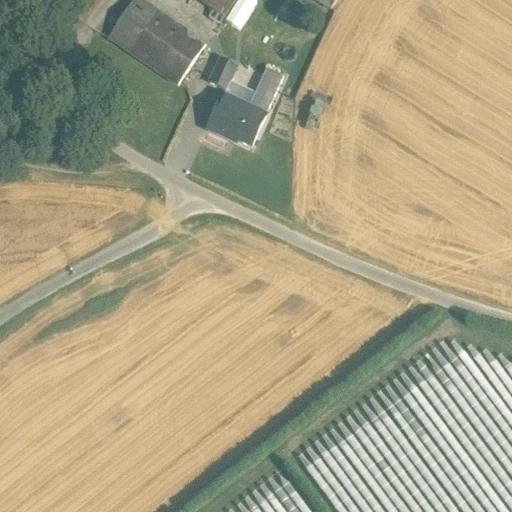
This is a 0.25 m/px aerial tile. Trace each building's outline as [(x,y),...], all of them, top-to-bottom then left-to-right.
[(207,44),(141,0),(135,0),(108,40),(178,88),(207,44)] [(236,0),(194,0),(223,19),(236,0)] [(311,0),(329,12),(336,0),(311,0)] [(227,93),(238,67),(219,60),(209,86),(227,93)] [(266,117),(283,78),(265,71),(249,109),(222,98),(207,132),(228,142),(230,139),(252,149),(266,117)]
